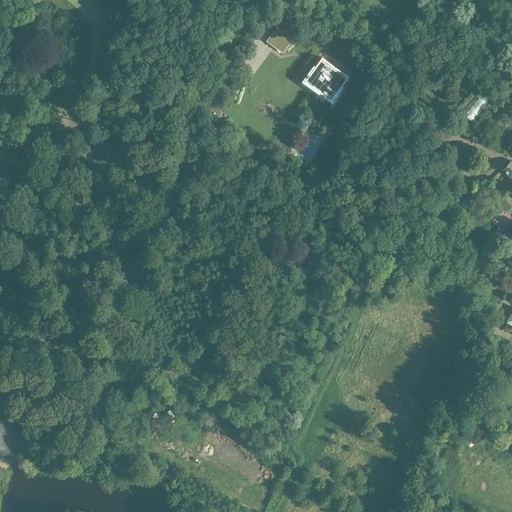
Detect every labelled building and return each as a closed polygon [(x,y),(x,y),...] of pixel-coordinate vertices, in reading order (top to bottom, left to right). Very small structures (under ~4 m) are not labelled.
[(268,40),(284,51),(293,39),(277,28),(268,40)] [(354,78),(331,61),(312,86),(336,104),(354,78)] [(257,85),(246,85),(246,128),(257,128),(279,108),(272,101),(257,115),(257,85)] [(496,99),(484,89),(462,114),(473,124),(496,99)] [(511,162),(511,161),(502,170),(511,178),(511,187),(511,188),(511,189),(510,192),(511,193),(511,162)] [(403,300),(419,307),(425,295),(409,288),(403,300)] [(0,455),(2,455),(15,441),(14,431),(0,419),(0,418),(0,455)]
